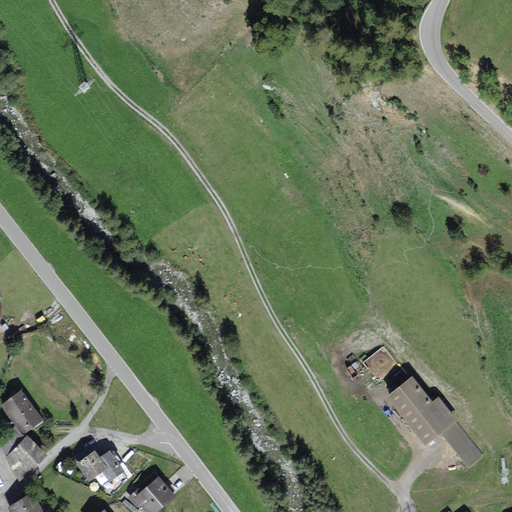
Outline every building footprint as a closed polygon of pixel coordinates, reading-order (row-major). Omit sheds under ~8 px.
[(399,367),(384,347),(365,361),(378,379),(381,376),(383,379),(399,367)] [(433,401),(413,375),(389,393),(426,440),(441,429),(469,465),(482,455),(454,419),(456,417),(440,397),(433,401)] [(42,418),(22,390),(3,404),(23,431),(42,418)] [(8,456),(21,478),(45,453),(28,436),(8,456)] [(1,447),(6,453),(17,443),(12,438),(1,447)] [(100,457),(95,450),(78,462),(90,478),(103,469),(110,479),(123,469),(110,450),(100,457)] [(153,511),(173,494),(158,477),(143,490),(141,487),(130,497),(138,505),(142,501),(151,511),(153,511)] [(43,511),(33,492),(8,506),(10,511),(11,511),(43,511)]
